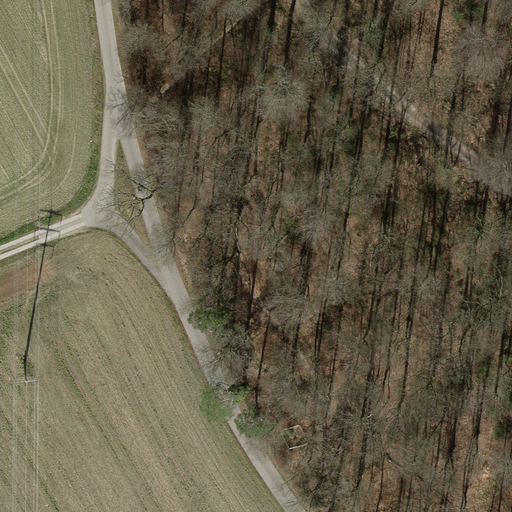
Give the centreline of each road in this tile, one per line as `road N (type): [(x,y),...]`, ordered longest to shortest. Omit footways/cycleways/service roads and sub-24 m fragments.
road 1 (track): [(298,511),(216,384),(167,269),(120,110),(100,0)]
road 2 (track): [(511,181),(331,43),(301,0)]
road 3 (track): [(120,110),(100,211),(0,253)]
